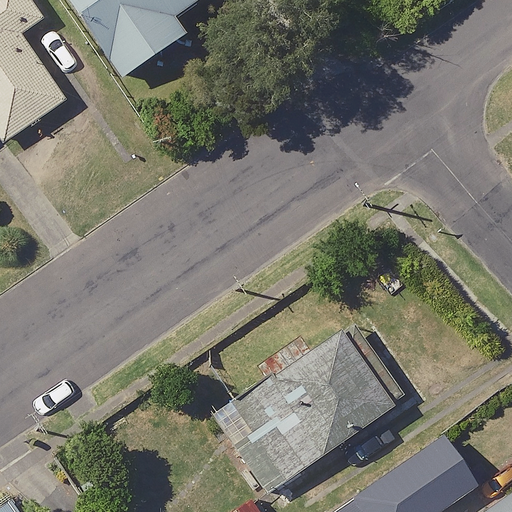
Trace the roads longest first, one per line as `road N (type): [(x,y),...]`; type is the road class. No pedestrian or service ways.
road 1 (residential): [(396,100),(0,376)]
road 2 (residential): [(396,100),(511,236)]
road 3 (residential): [(511,20),(396,100)]
